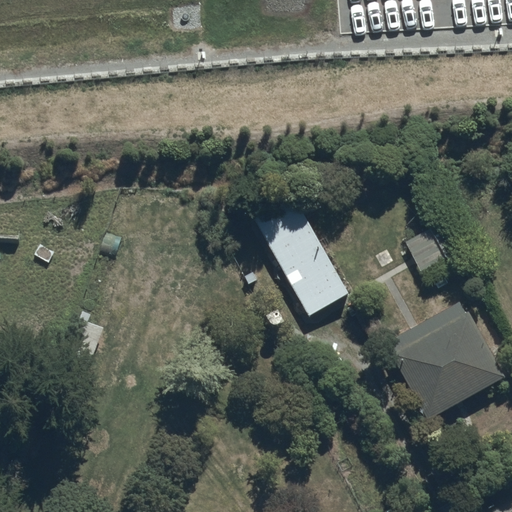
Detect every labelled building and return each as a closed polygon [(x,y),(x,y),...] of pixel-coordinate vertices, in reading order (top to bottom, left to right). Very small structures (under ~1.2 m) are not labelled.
[(347,290),(291,194),(251,218),(306,313),(347,290)] [(404,241),(420,271),(465,247),(449,217),(404,241)] [(464,311),(458,298),(387,336),(394,350),(390,352),(424,417),(506,374),(471,308),(464,311)] [(101,325),(82,319),(68,360),(87,366),(101,325)] [(332,336),(308,330),(303,349),(327,356),(332,336)] [(348,369),(339,353),(302,374),(311,389),(348,369)]
